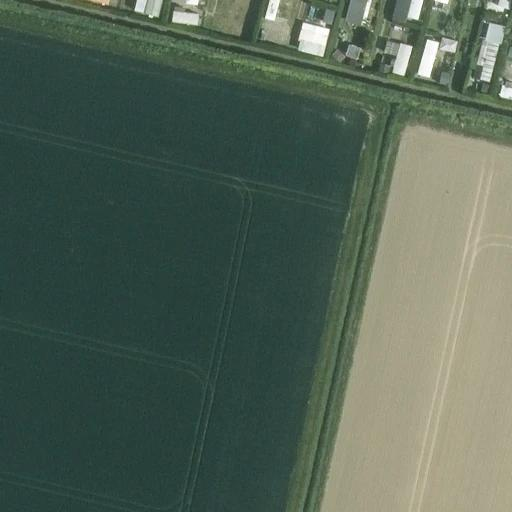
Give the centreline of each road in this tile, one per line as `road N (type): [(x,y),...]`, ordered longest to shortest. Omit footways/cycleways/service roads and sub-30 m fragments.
road 1 (track): [(291,511),(380,110),(0,20)]
road 2 (track): [(511,144),(400,118),(314,511)]
